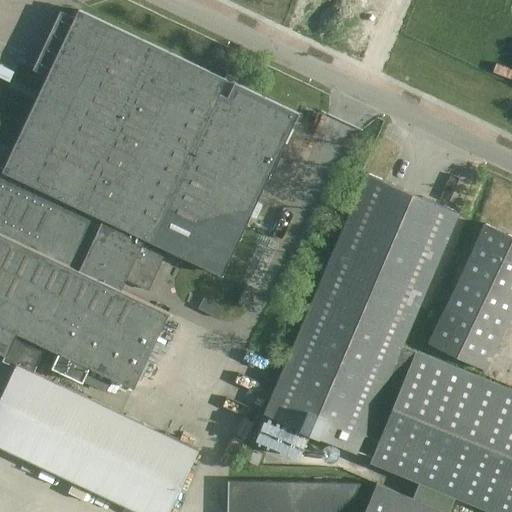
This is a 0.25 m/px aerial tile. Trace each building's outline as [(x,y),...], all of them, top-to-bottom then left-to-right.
[(511,24),(511,0),(474,0),(466,18),(506,37),(511,24)] [(0,352),(5,355),(15,334),(16,332),(45,345),(50,348),(58,352),(51,367),(81,381),(88,366),(132,387),(164,320),(167,312),(164,311),(127,294),(121,291),(126,280),(136,285),(147,290),(163,255),(153,250),(143,245),(146,239),(146,237),(185,256),(223,274),(230,259),(232,255),(246,225),(299,114),(233,83),(235,78),(221,71),(219,76),(125,32),(123,30),(115,27),(85,12),(79,10),(76,17),(47,78),(12,152),(7,162),(4,169),(0,167),(0,352)] [(459,212),(367,171),(263,412),(356,452),(459,212)] [(474,246),(428,342),(485,369),(511,313),(511,235),(508,234),(491,226),(485,223),(474,246)] [(238,303),(247,308),(256,289),(247,285),(238,303)] [(197,310),(218,319),(223,307),(203,298),(197,310)] [(15,365),(0,397),(0,444),(142,511),(166,511),(197,448),(33,370),(45,345),(16,332),(15,334),(5,355),(3,360),(15,365)] [(511,511),(511,388),(403,344),(364,434),(379,440),(370,462),(419,482),(413,496),(448,511),(454,496),(494,511),(511,511)] [(259,425),(302,444),(305,435),(263,417),(259,425)] [(348,511),(361,482),(228,480),(227,511),(348,511)] [(413,496),(394,489),(377,482),(365,511),(447,511),(448,511),(413,496)]
